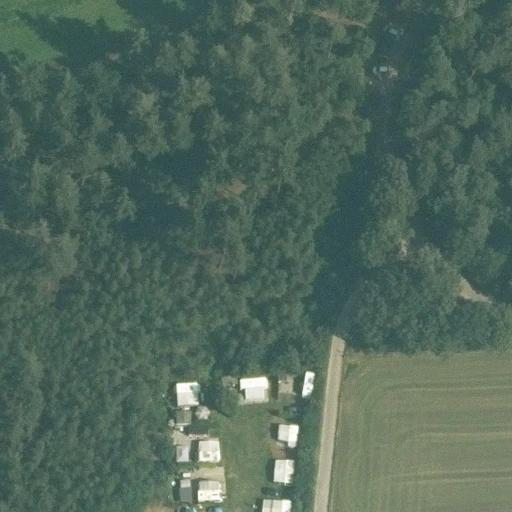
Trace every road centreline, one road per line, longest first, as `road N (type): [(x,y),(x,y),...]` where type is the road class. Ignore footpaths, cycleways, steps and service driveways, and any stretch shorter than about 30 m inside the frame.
road 1 (track): [(380,133),(329,145),(244,199),(204,213),(52,238),(0,228)]
road 2 (unclassified): [(413,241),(356,301),(339,333),(318,511)]
road 3 (track): [(262,0),(0,92)]
road 4 (unclassified): [(420,0),(378,142),(413,241)]
road 5 (unclassified): [(413,241),(470,296),(511,317)]
